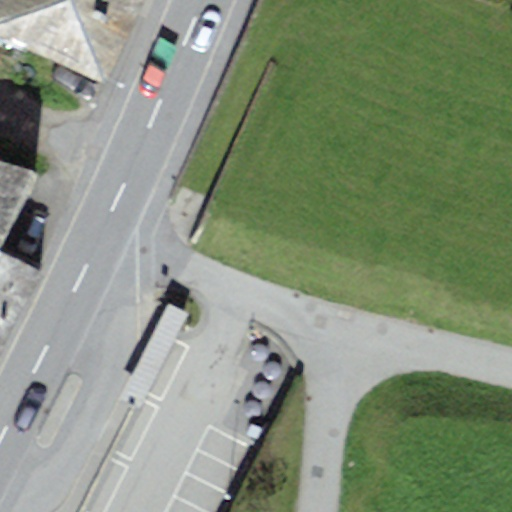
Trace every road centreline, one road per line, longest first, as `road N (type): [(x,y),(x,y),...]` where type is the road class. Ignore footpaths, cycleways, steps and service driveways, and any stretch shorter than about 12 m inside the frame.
road 1 (primary): [(102,233),(206,0)]
road 2 (residential): [(102,233),(334,332)]
road 3 (primary): [(0,439),(102,233)]
road 4 (residential): [(334,332),(511,372)]
road 5 (residential): [(334,332),(315,511)]
